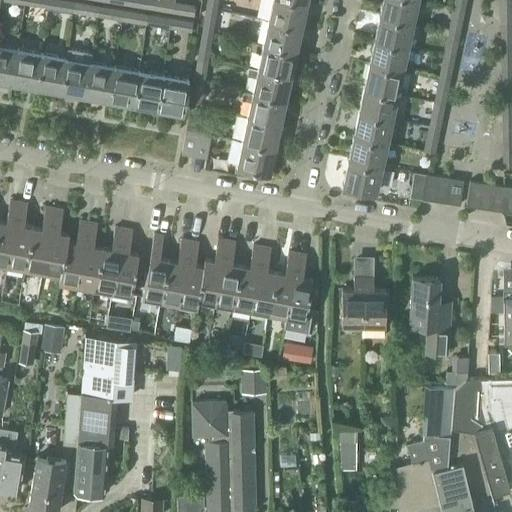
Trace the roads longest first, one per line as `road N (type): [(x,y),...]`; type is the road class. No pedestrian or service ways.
road 1 (residential): [(302,208),(0,159)]
road 2 (residential): [(511,242),(302,208)]
road 3 (residential): [(302,208),(338,0)]
